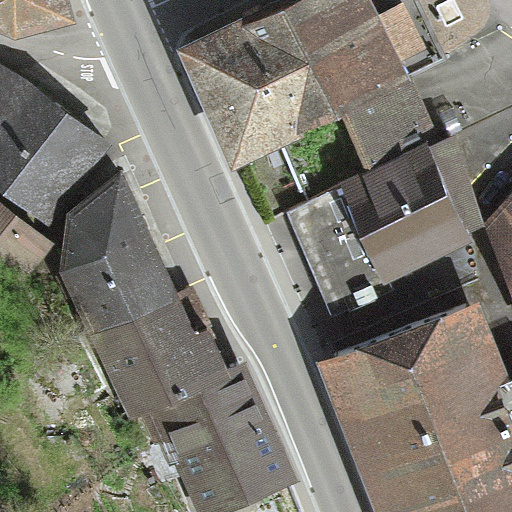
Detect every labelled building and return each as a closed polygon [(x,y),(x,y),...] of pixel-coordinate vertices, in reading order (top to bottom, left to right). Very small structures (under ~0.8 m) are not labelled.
[(66,0),(0,0),(0,19),(24,33),(73,19),(66,0)] [(315,196),(319,205),(292,218),(338,312),(392,289),(387,280),(476,242),(474,219),(445,129),(431,135),(401,69),(423,56),(394,0),(375,0),(370,3),(368,0),(319,0),(191,58),(240,164),(344,116),(371,172),(315,196)] [(103,150),(0,71),(0,179),(50,218),(103,150)] [(209,511),(210,511),(293,480),(266,418),(242,365),(231,369),(214,331),(203,305),(185,312),(149,234),(123,182),(70,219),(61,260),(133,415),(165,403),(209,511)] [(50,248),(0,207),(0,264),(22,282),(50,248)] [(511,209),(497,227),(511,273),(511,209)] [(396,511),(511,511),(511,386),(502,391),(471,308),(338,358),(396,511)]
